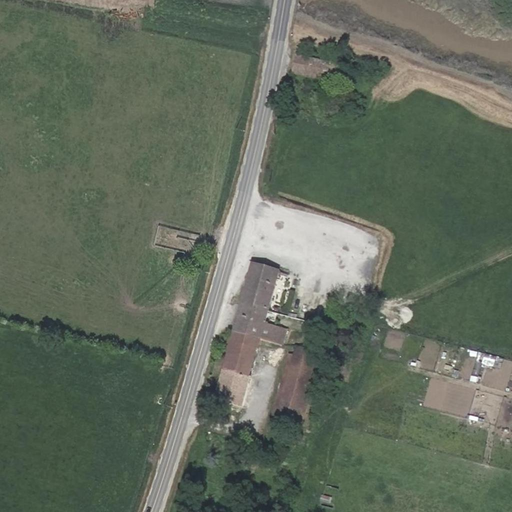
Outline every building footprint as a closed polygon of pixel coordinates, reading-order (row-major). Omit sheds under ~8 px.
[(296,54),(292,73),(334,82),(339,55),(309,48),(307,57),(296,54)] [(251,265),(241,304),(268,311),(279,272),(251,265)] [(241,304),(233,333),(260,340),(265,323),(268,311),(241,304)] [(288,329),(265,323),(260,340),(284,346),(288,329)] [(260,340),(233,333),(215,399),(242,407),(260,340)] [(317,350),(296,345),(293,356),(288,354),(272,416),(302,424),(318,362),(314,361),(317,350)]
